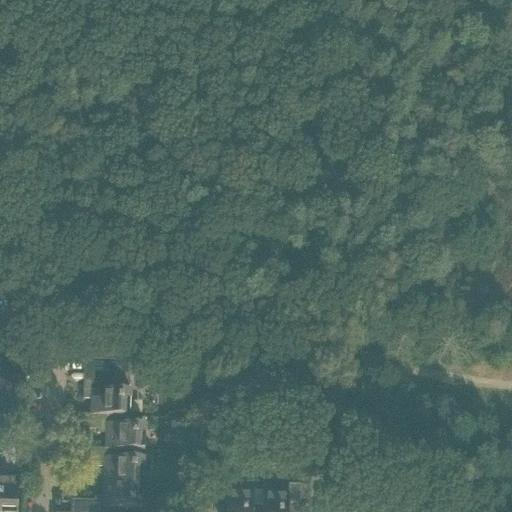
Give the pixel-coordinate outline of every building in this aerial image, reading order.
[(0,347),(0,364),(7,365),(8,348),(0,347)] [(127,417),(127,418),(129,418),(130,392),(112,392),(113,361),(84,360),(82,400),(91,401),(90,415),(90,416),(127,417)] [(90,416),(90,415),(75,415),(74,430),(97,431),(96,435),(106,435),(105,450),(125,451),(125,452),(143,452),(145,427),(127,426),(127,418),(127,417),(90,416)] [(105,450),(74,448),(73,463),(95,464),(95,468),(104,468),(103,484),(142,485),(143,452),(125,452),(125,451),(105,450)] [(303,456),(302,471),(309,471),(311,471),(312,456),(303,456)] [(0,511),(16,511),(18,479),(0,477),(0,511)] [(71,501),(70,511),(122,511),(123,510),(141,511),(142,485),(103,484),(103,499),(94,498),(93,502),(71,501)] [(263,492),(262,508),(263,508),(262,511),(299,511),(299,509),(300,486),(289,486),(289,493),(263,492)] [(262,511),(263,508),(262,508),(252,507),(253,492),(227,490),(225,511),(262,511)]
